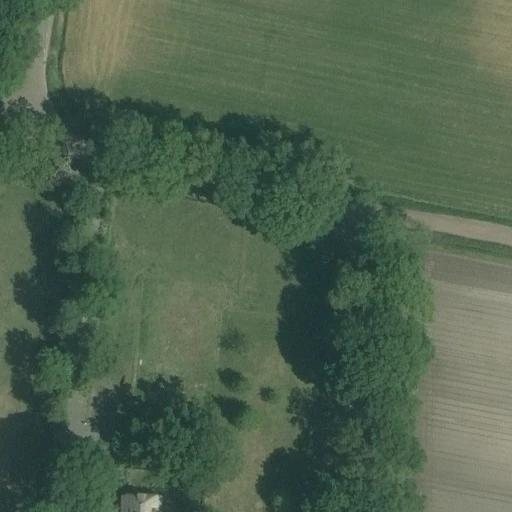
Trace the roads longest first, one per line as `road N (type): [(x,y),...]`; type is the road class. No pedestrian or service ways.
road 1 (unclassified): [(371,511),(373,293),(348,223),(317,200),(261,183),(20,138)]
road 2 (track): [(348,223),(393,215),(511,237)]
road 3 (unclassified): [(20,138),(43,0)]
